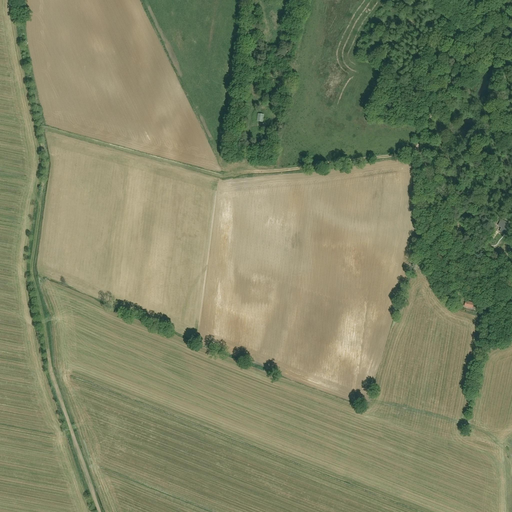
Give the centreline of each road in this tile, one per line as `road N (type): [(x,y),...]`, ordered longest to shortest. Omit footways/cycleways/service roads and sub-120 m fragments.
road 1 (track): [(39,203),(32,279),(50,367),(98,511)]
road 2 (track): [(414,151),(216,175)]
road 3 (track): [(248,172),(244,126),(264,51),(257,0)]
road 4 (track): [(501,0),(428,113),(414,151)]
road 5 (track): [(414,151),(450,239),(486,248)]
